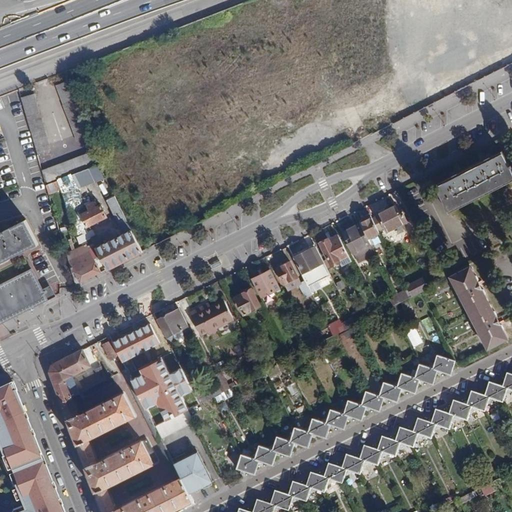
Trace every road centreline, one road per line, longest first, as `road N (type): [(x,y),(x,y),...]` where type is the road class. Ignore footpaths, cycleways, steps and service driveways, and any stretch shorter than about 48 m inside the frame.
road 1 (tertiary): [(511,97),(19,348)]
road 2 (residential): [(511,352),(202,511)]
road 3 (residential): [(0,82),(214,0)]
road 4 (residential): [(82,511),(19,348)]
road 5 (primary): [(0,26),(151,0)]
